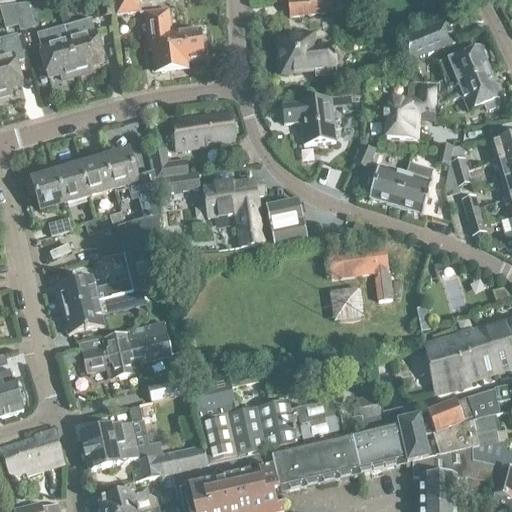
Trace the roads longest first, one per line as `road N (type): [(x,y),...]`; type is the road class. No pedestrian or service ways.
road 1 (residential): [(240,90),(260,150),(314,198),(441,240),(511,276)]
road 2 (residential): [(0,163),(58,418)]
road 3 (residential): [(0,141),(140,104),(240,90)]
